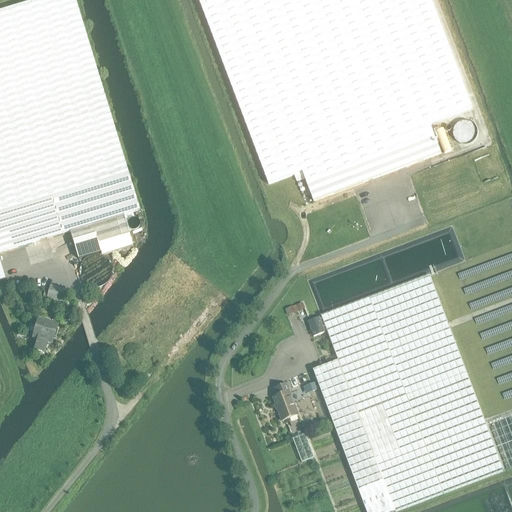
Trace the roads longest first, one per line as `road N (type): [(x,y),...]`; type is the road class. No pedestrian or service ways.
road 1 (residential): [(255,511),(252,480),(218,389),(224,360),(293,272),(425,222)]
road 2 (track): [(435,0),(488,141),(381,183)]
